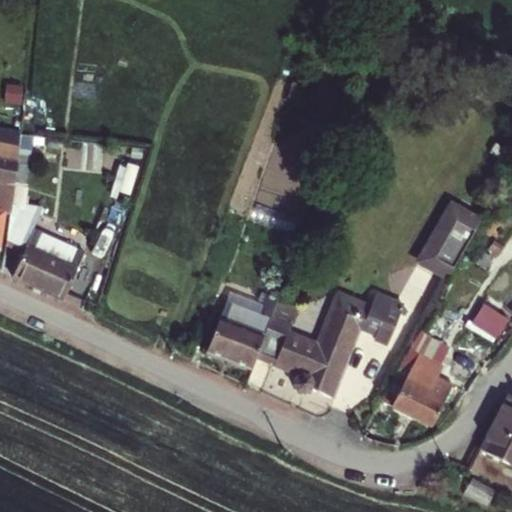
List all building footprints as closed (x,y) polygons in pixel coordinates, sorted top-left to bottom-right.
[(22,86),(5,84),(3,103),(20,105),(22,86)] [(0,248),(1,248),(6,213),(10,214),(20,135),(21,131),(0,127),(0,248)] [(5,246),(22,254),(34,228),(42,207),(25,204),(33,136),(20,135),(10,214),(5,246)] [(447,209),(416,266),(445,282),(460,256),(477,225),(447,209)] [(84,251),(34,228),(22,254),(11,278),(61,302),(84,251)] [(277,301),(254,359),(292,377),(290,384),(292,391),(301,395),(309,392),(310,389),(331,398),(358,331),(374,337),(372,341),(387,347),(402,304),(374,292),(370,304),(336,291),(315,341),(288,330),(297,308),(277,301)] [(229,292),(204,353),(249,371),(254,359),(277,301),(278,299),(265,294),(261,304),(257,302),(229,292)] [(261,304),(265,294),(260,293),(257,302),(261,304)] [(468,323),(495,340),(509,318),(482,301),(468,323)] [(384,391),(406,401),(422,369),(402,359),(384,391)] [(406,401),(402,410),(437,426),(455,386),(422,369),(406,401)] [(511,410),(496,447),(511,454),(511,410)] [(488,458),(493,443),(477,439),(472,454),(488,458)] [(464,467),(458,479),(469,484),(474,471),(464,467)]
